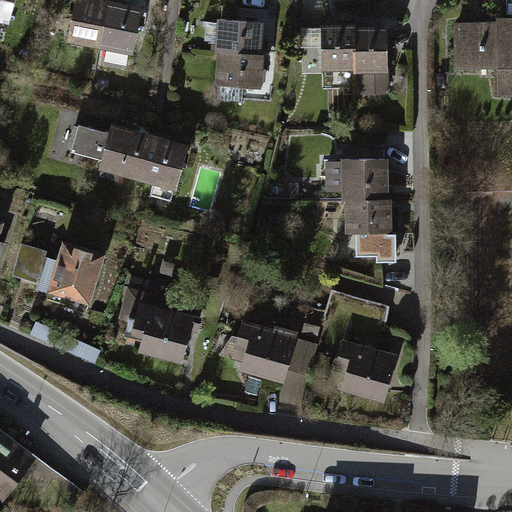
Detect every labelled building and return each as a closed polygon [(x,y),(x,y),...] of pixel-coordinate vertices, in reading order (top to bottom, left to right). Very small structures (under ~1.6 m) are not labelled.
[(0,0),(0,18),(11,21),(15,0),(0,0)] [(115,0),(77,0),(70,39),(134,52),(144,6),(115,0)] [(218,16),(205,16),(205,38),(217,38),(218,16)] [(268,21),(223,16),(220,48),(223,49),(220,82),(266,86),(269,53),(265,52),(268,21)] [(511,94),(511,16),(498,17),(498,22),(457,23),(458,67),(499,66),(499,94),(511,94)] [(360,23),(326,23),(327,69),(360,68),(360,27),(360,23)] [(360,68),(360,72),(365,71),(365,94),(388,94),(388,71),(392,71),(391,27),(360,27),(360,68)] [(192,142),(115,120),(112,130),(83,122),(75,149),(104,157),(102,166),(158,182),(155,194),(175,200),(192,142)] [(346,158),(347,197),(350,197),(351,231),(362,231),(362,254),(382,254),(382,261),(401,261),(400,233),(391,233),(391,228),(397,228),(397,197),(393,197),(393,157),(346,158)] [(94,303),(109,250),(67,238),(52,291),(94,303)] [(50,249),(24,242),(15,275),(41,282),(50,249)] [(131,287),(123,320),(138,323),(136,333),(147,336),(143,351),(186,361),(194,327),(204,329),(207,317),(179,310),(181,299),(131,287)] [(249,321),(238,358),(247,360),(245,369),(288,382),(303,331),(280,325),(279,330),(249,321)] [(402,354),(349,339),(341,368),(351,371),(345,391),(389,403),(402,354)] [(0,427),(0,501),(4,504),(40,456),(0,427)]
